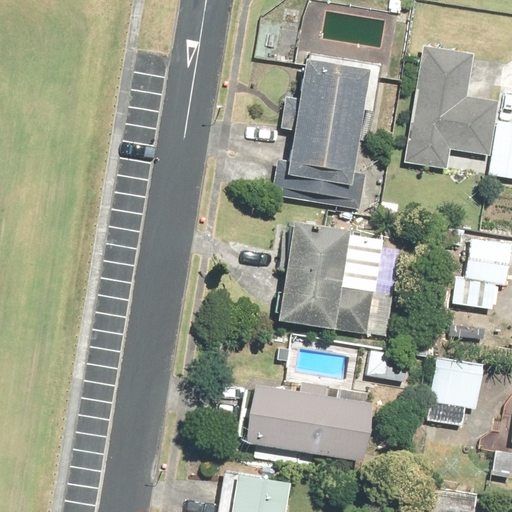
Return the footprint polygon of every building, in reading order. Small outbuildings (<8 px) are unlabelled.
[(465,92),(471,51),(415,43),(399,160),(441,166),(444,146),(487,153),(491,120),(492,116),(495,96),(465,92)] [(347,167),(362,65),(295,55),(275,185),(356,198),(361,169),(347,167)] [(511,118),(492,116),(491,120),(487,153),(484,169),(511,172),(511,118)] [(371,291),(379,231),(285,218),(270,317),(380,333),(386,293),(371,291)] [(511,239),(466,233),(461,274),(451,272),(448,300),(487,305),(490,281),(505,283),(511,239)] [(443,369),(427,368),(424,419),(460,421),(461,405),(474,406),(477,358),(444,356),(443,369)] [(282,446),(353,457),(364,389),(333,384),(334,375),(295,369),(292,386),(247,379),(238,438),(251,440),(249,455),(280,460),(282,446)] [(511,446),(488,445),(486,475),(509,477),(511,446)] [(275,511),(281,472),(225,464),(218,511),(275,511)] [(469,511),(473,488),(425,481),(420,511),(469,511)]
